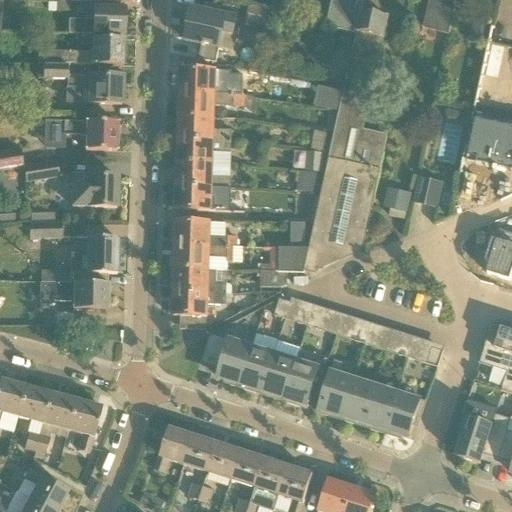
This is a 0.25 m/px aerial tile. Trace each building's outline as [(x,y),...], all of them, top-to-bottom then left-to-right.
[(332,0),(327,28),(357,35),(362,12),(364,0),(332,0)] [(449,36),(457,0),(430,0),(423,30),(449,36)] [(246,23),(269,28),(272,13),(249,8),(246,23)] [(125,10),(94,9),(93,23),(69,22),(69,35),(124,37),(125,10)] [(233,36),(234,36),(237,20),(192,11),(185,42),(203,46),(199,61),(217,64),(220,49),(233,52),(237,36),(233,36)] [(362,132),(388,18),(362,12),(357,35),(309,250),(305,272),(315,274),(362,252),(366,233),(370,215),(388,138),(362,132)] [(469,44),(488,48),(492,28),(473,24),(469,44)] [(92,54),(68,54),(38,53),(38,65),(67,67),(88,67),(123,68),(124,41),(93,40),(92,54)] [(87,77),(88,67),(67,67),(38,65),(38,80),(43,80),(43,81),(67,82),(66,89),(89,90),(89,105),(122,106),(123,78),(87,77)] [(248,87),(234,86),(215,85),(216,72),(182,72),(182,73),(179,73),(178,85),(181,85),(181,95),(233,96),(247,98),(248,87)] [(317,105),(340,110),(343,91),(320,87),(317,105)] [(246,109),(247,98),(233,96),(181,95),(181,106),(178,106),(177,118),(214,119),(214,108),(233,108),(246,109)] [(511,122),(478,115),(467,164),(511,173),(511,122)] [(214,132),(214,119),(177,118),(177,131),(180,131),(180,141),(232,142),(232,132),(214,132)] [(86,124),(64,123),(43,123),(43,151),(63,152),(64,137),(86,138),(86,152),(116,153),(116,149),(118,147),(119,141),(117,139),(117,124),(86,123),(86,124)] [(316,133),(314,150),(325,152),(328,134),(316,133)] [(231,166),(232,142),(180,141),(179,152),(176,152),(176,164),(231,166)] [(19,151),(0,154),(0,170),(22,167),(19,151)] [(322,174),(323,154),(307,153),(306,174),(322,174)] [(24,169),(27,184),(58,178),(55,164),(24,169)] [(230,189),(231,166),(176,164),(175,178),(178,178),(178,187),(230,189)] [(117,179),(73,178),(72,208),(117,210),(117,179)] [(443,187),(420,181),(415,202),(438,208),(443,187)] [(230,201),(230,189),(178,187),(178,198),(175,198),(174,210),(177,210),(177,212),(229,212),(230,201)] [(412,195),(388,190),(384,208),(407,214),(412,195)] [(14,212),(0,213),(0,225),(15,225),(14,212)] [(60,224),(29,226),(29,241),(61,240),(60,224)] [(226,226),(210,225),(177,224),(177,226),(174,225),(173,237),(176,237),(176,247),(237,248),(238,238),(226,238),(226,226)] [(305,225),(291,225),(291,238),(305,238),(305,225)] [(493,241),(485,264),(490,265),(487,275),(510,283),(511,277),(511,235),(500,232),(497,242),(493,241)] [(70,275),(70,285),(71,285),(107,286),(107,276),(117,276),(117,240),(87,240),(87,256),(70,256),(70,275)] [(237,249),(237,248),(176,247),(176,258),(173,258),(172,271),(217,272),(228,272),(228,264),(242,264),(244,249),(237,249)] [(303,275),(309,250),(279,250),(264,249),(265,254),(271,253),(271,269),(262,269),(262,273),(288,274),(288,275),(303,275)] [(217,284),(217,272),(172,271),(172,283),(175,284),(174,294),(227,294),(227,284),(217,284)] [(287,287),(288,275),(288,274),(262,273),(261,289),(282,289),(287,287)] [(109,286),(107,286),(71,285),(70,285),(39,285),(39,307),(49,307),(53,305),(53,303),(73,303),(73,312),(108,313),(109,286)] [(226,307),(227,294),(174,294),(174,304),(171,304),(171,316),(174,316),(174,318),(181,318),(181,331),(207,332),(207,306),(226,307)] [(286,321),(291,305),(280,301),(275,317),(286,321)] [(308,328),(313,311),(303,308),(297,324),(308,328)] [(313,311),(308,328),(318,331),(324,315),(313,311)] [(365,346),(371,330),(360,326),(355,342),(365,346)] [(511,332),(492,327),(480,365),(508,373),(502,393),(511,395),(511,332)] [(371,330),(365,346),(376,349),(381,333),(371,330)] [(253,349),(211,335),(202,364),(221,370),(218,380),(225,382),(224,384),(240,389),(253,349)] [(406,359),(412,343),(404,340),(399,356),(406,359)] [(412,343),(406,359),(414,361),(419,345),(412,343)] [(263,394),(275,356),(253,349),(240,389),(256,394),(256,392),(263,394)] [(427,365),(438,369),(444,353),(432,349),(427,365)] [(284,403),(297,363),(275,356),(263,394),(269,396),(268,398),(284,403)] [(341,421),(354,381),(341,377),(343,365),(335,362),(319,412),(327,414),(326,416),(341,421)] [(284,403),(300,408),(300,406),(308,408),(320,370),(297,363),(284,403)] [(17,419),(25,389),(0,381),(0,420),(1,415),(17,419)] [(364,426),(376,388),(354,381),(341,421),(357,426),(358,424),(364,426)] [(385,435),(398,395),(376,388),(364,426),(370,428),(370,430),(385,435)] [(42,426),(51,395),(25,389),(17,419),(42,426)] [(42,426),(68,433),(76,402),(51,395),(42,426)] [(416,419),(421,421),(426,404),(398,395),(385,435),(401,440),(402,438),(409,440),(416,419)] [(68,433),(83,437),(79,453),(89,456),(102,409),(76,402),(68,433)] [(499,461),(508,432),(511,421),(496,416),(492,427),(463,418),(458,435),(463,437),(456,458),(480,465),(483,456),(499,461)] [(185,467),(194,438),(170,430),(156,472),(166,476),(171,462),(185,467)] [(511,433),(508,432),(499,461),(511,465),(511,471),(511,475),(511,433)] [(35,454),(39,437),(28,434),(25,451),(35,454)] [(39,437),(35,454),(44,456),(49,440),(39,437)] [(202,472),(208,474),(218,446),(194,438),(185,467),(202,472)] [(208,474),(232,482),(241,453),(218,446),(208,474)] [(256,490),(265,461),(241,453),(232,482),(256,490)] [(273,511),(274,511),(279,497),(289,469),(265,461),(256,490),(251,504),(261,508),(273,511)] [(289,469),(279,497),(294,502),(290,511),(301,511),(313,477),(289,469)] [(18,494),(50,511),(57,511),(68,493),(29,471),(24,481),(18,494)] [(345,511),(353,489),(329,481),(318,511),(345,511)] [(189,499),(199,503),(204,489),(198,487),(193,486),(189,499)] [(210,506),(214,493),(204,489),(199,503),(210,506)] [(353,489),(345,511),(371,511),(377,497),(353,489)] [(50,511),(18,494),(16,494),(6,511),(50,511)] [(146,495),(141,506),(153,511),(161,511),(165,504),(146,495)] [(247,511),(250,504),(240,500),(236,511),(247,511)]
